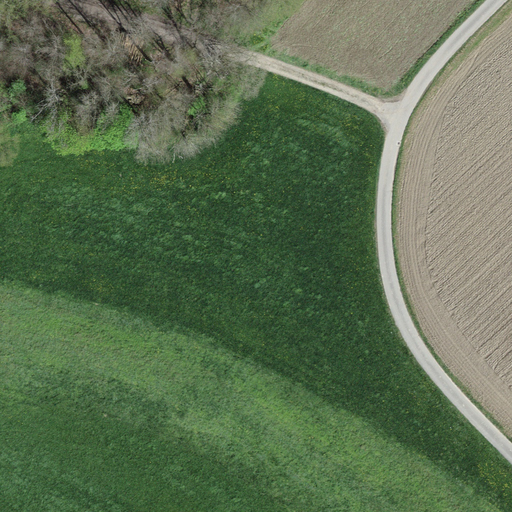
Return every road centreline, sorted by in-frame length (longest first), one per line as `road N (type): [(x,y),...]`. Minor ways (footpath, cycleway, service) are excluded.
road 1 (unclassified): [(511,453),(409,334),(385,255),(387,169),(399,115),(429,67),(496,0)]
road 2 (track): [(81,0),(219,37),(399,115)]
